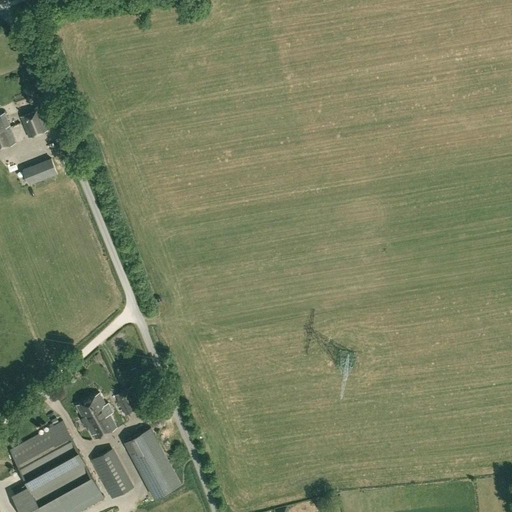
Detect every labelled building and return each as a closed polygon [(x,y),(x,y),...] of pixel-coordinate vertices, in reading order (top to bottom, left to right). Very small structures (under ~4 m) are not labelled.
[(29,137),(49,129),(41,109),(21,116),(29,137)] [(0,148),(16,142),(9,126),(10,125),(4,112),(0,113),(0,148)] [(34,197),(29,183),(57,173),(51,157),(23,168),(10,173),(21,202),(34,197)] [(126,414),(145,403),(134,384),(115,395),(126,414)] [(106,404),(99,392),(76,404),(83,416),(84,416),(96,438),(117,427),(105,404),(106,404)] [(72,511),(104,495),(63,420),(10,449),(32,488),(15,498),(22,511),(72,511)] [(149,428),(123,442),(153,498),(178,484),(149,428)] [(91,459),(112,498),(134,485),(124,465),(122,466),(112,447),(91,459)]
